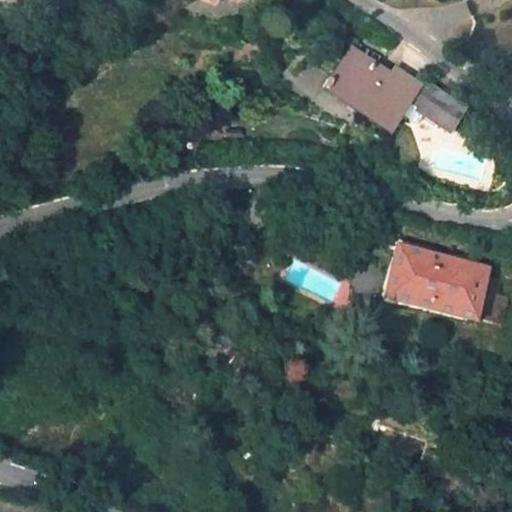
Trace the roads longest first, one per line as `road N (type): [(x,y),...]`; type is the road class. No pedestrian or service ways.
road 1 (unclassified): [(511,219),(312,180),(238,177),(145,190),(0,226)]
road 2 (unclassified): [(348,0),(511,112)]
